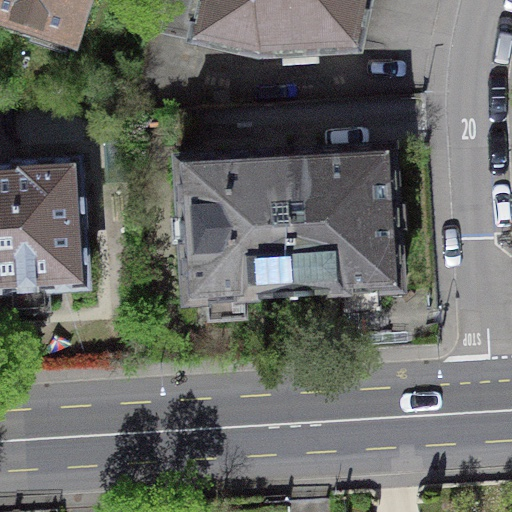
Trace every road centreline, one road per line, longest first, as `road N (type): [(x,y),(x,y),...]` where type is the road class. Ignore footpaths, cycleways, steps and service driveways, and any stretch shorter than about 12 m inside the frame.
road 1 (primary): [(0,441),(491,413)]
road 2 (residential): [(489,0),(474,80),(491,413)]
